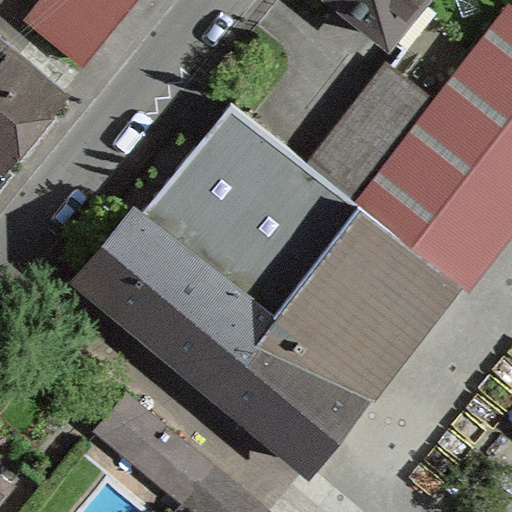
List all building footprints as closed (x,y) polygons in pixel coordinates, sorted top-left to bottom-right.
[(41,0),(28,16),(80,58),(127,0),(41,0)] [(341,0),(391,39),(421,0),(341,0)] [(511,216),(511,9),(440,102),(362,203),(455,275),(462,281),(511,216)] [(0,40),(0,155),(7,161),(64,94),(0,40)] [(362,203),(440,102),(389,62),(311,163),(362,203)] [(275,314),(362,203),(311,163),(230,99),(143,211),(275,314)] [(80,274),(309,464),(455,275),(362,203),(275,314),(143,211),(137,207),(80,274)] [(163,476),(189,446),(127,394),(102,424),(163,476)] [(186,495),(211,465),(189,446),(163,476),(186,495)] [(268,511),(269,511),(211,465),(186,495),(174,510),(176,511),(268,511)] [(0,494),(12,479),(0,469),(0,494)]
